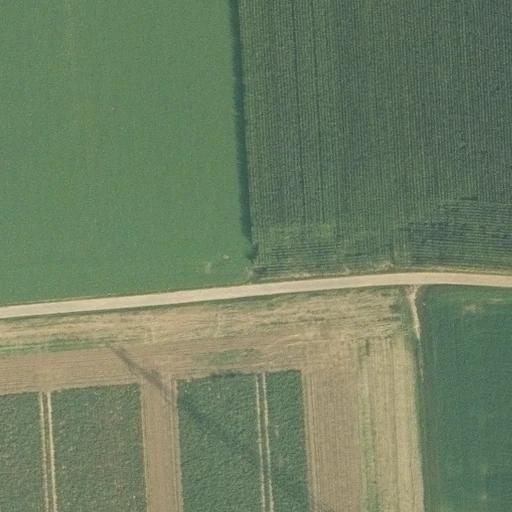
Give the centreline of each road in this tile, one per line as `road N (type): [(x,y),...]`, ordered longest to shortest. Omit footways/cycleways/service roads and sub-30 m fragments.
road 1 (track): [(0,312),(419,276),(511,283)]
road 2 (track): [(432,511),(419,276)]
